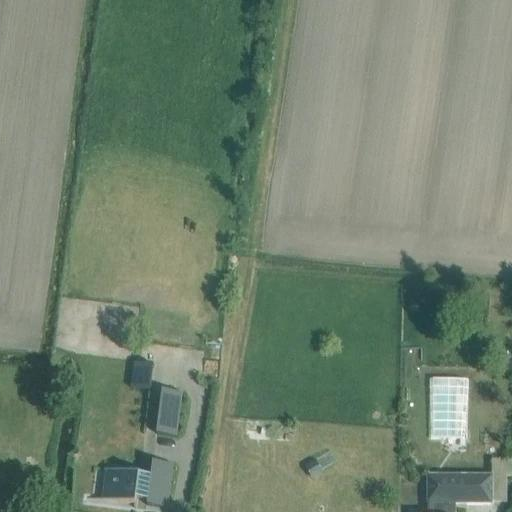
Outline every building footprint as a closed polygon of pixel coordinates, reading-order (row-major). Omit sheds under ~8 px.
[(154,366),(133,363),(130,389),(151,391),(154,366)] [(467,379),(429,379),(429,440),(466,440),(467,379)] [(177,438),(183,394),(162,391),(156,435),(177,438)] [(305,468),(313,480),(323,474),(322,473),(337,463),(331,452),(305,468)] [(167,509),(173,465),(153,462),(151,476),(111,471),(107,500),(86,498),(86,499),(136,505),(136,500),(148,501),(147,506),(167,509)] [(454,511),(455,507),(492,507),(492,478),(427,477),(426,511),(454,511)]
